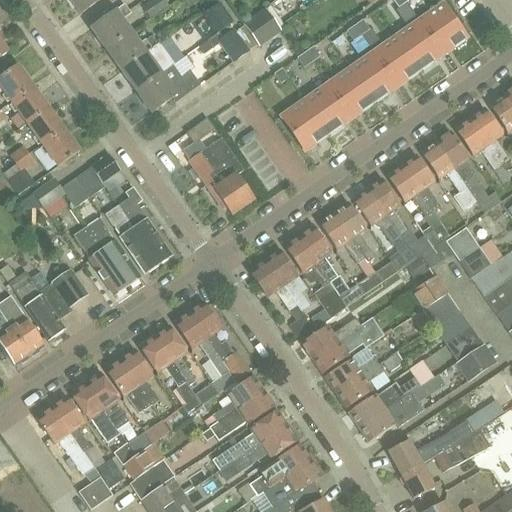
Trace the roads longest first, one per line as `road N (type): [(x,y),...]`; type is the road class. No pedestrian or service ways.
road 1 (residential): [(511,51),(213,265)]
road 2 (residential): [(213,265),(22,0)]
road 3 (residential): [(376,511),(359,475),(213,265)]
road 4 (residential): [(10,400),(213,265)]
